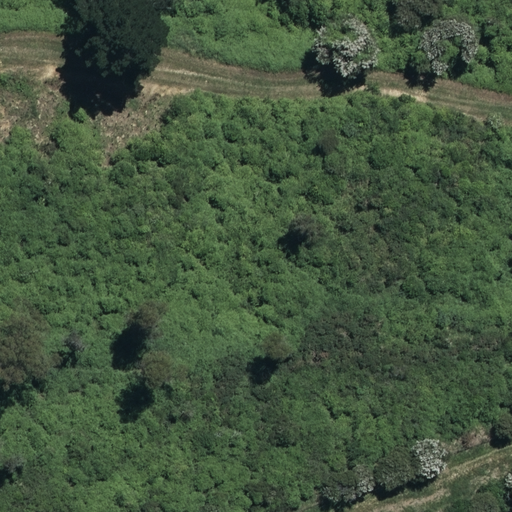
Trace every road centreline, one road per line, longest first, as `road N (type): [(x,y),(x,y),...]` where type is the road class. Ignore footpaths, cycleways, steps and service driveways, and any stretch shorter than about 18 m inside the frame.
road 1 (track): [(511,112),(0,52)]
road 2 (track): [(319,511),(511,442)]
